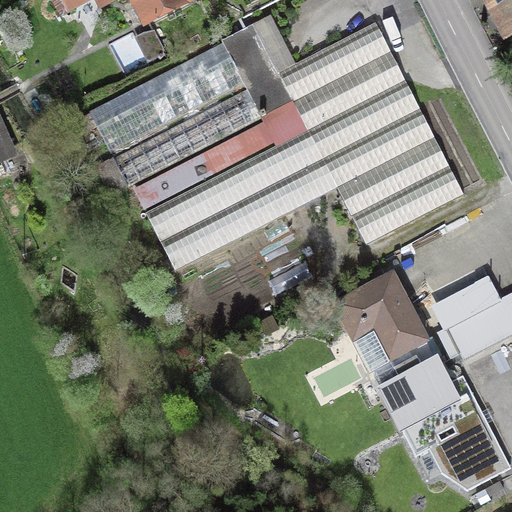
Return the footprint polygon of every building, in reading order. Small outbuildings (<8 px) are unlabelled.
[(49,0),(60,18),(78,8),(75,3),(79,0),(94,0),(100,9),(116,0),(133,0),(145,22),(187,0),(49,0)] [(511,0),(491,0),(509,34),(511,32),(511,0)] [(268,59),(252,28),(87,112),(108,155),(242,86),(245,92),(96,168),(111,197),(265,118),(269,124),(137,192),(144,205),(273,139),(277,147),(144,216),(159,245),(321,162),(365,248),(463,197),(374,25),(276,75),(268,59)] [(163,57),(152,34),(142,37),(155,60),(156,59),(159,61),(163,57)] [(0,161),(12,156),(0,130),(0,161)] [(403,303),(390,278),(335,307),(415,459),(430,451),(443,475),(468,492),(511,470),(485,420),(472,395),(456,403),(431,355),(403,303)] [(511,334),(511,295),(446,329),(462,360),(511,334)]
